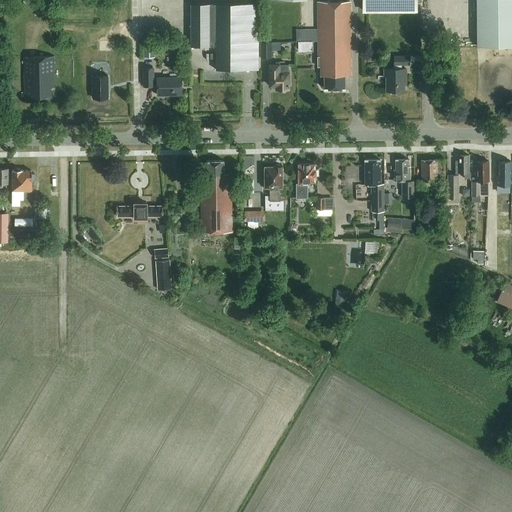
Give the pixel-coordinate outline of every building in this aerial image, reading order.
[(418,12),(417,0),(363,0),(363,13),(418,12)] [(511,0),(476,0),(477,46),(511,45),(511,0)] [(318,63),(321,63),(321,76),(325,76),(325,88),(345,88),(344,75),(351,75),(350,1),(318,1),(318,63)] [(259,4),(190,4),(190,46),(216,46),(216,70),(259,69),(259,4)] [(272,50),(281,50),(281,42),(261,42),(261,58),(272,58),(272,50)] [(145,45),(144,57),(154,58),(154,45),(145,45)] [(51,96),(51,87),(55,87),(54,56),(24,56),(24,97),(52,97),(52,96),(51,96)] [(402,64),(410,64),(410,56),(394,56),(394,69),(384,69),(384,76),(386,76),(386,91),(404,91),(404,84),(406,84),(406,69),(402,69),(402,64)] [(279,64),(279,61),(276,62),(276,64),(270,64),(270,85),(280,85),(280,89),(289,89),(289,64),(279,64)] [(155,86),(155,67),(143,67),(143,87),(155,86)] [(108,75),(93,76),(93,98),(108,97),(108,75)] [(172,94),(182,94),(181,77),(157,78),(158,93),(172,93),(172,94)] [(448,199),(458,199),(458,172),(464,172),(464,178),(471,178),(471,172),(469,172),(469,155),(458,155),(458,160),(456,160),(456,174),(448,174),(448,199)] [(372,211),(384,211),(383,183),(381,183),(380,159),(365,159),(365,185),(371,184),(372,211)] [(396,169),(394,169),(395,181),(402,181),(402,197),(414,197),(413,180),(410,180),(410,166),(408,167),(408,159),(396,159),(396,169)] [(437,174),(443,174),(443,159),(422,159),(422,180),(418,180),(418,188),(432,188),(432,180),(437,180),(437,174)] [(202,232),(232,232),(231,173),(224,173),(224,160),(206,161),(207,174),(203,174),(203,186),(200,187),(200,189),(191,189),(191,196),(201,196),(202,232)] [(489,181),(489,161),(476,161),(476,181),(472,181),(472,195),(480,195),(489,195),(489,181)] [(510,176),(511,176),(511,161),(498,161),(498,176),(497,175),(496,204),(497,204),(497,217),(510,217),(510,176)] [(280,187),(283,187),(282,166),(281,166),(279,164),(277,164),(275,166),(273,166),(265,166),(265,187),(269,187),(270,200),(280,200),(280,187)] [(315,176),(316,176),(316,169),(315,169),(315,164),(298,164),(298,183),(296,183),(297,198),(308,198),(308,182),(316,182),(315,176)] [(8,184),(8,168),(0,167),(0,187),(3,187),(3,184),(8,184)] [(35,180),(36,179),(36,175),(35,173),(32,173),(32,170),(22,170),(20,170),(19,168),(16,168),(14,170),(13,170),(12,205),(19,205),(19,199),(22,199),(22,190),(32,190),(32,180),(35,180)] [(317,197),(317,213),(325,213),(325,197),(317,197)] [(147,206),(147,203),(134,203),(134,206),(117,206),(117,216),(134,216),(134,218),(147,218),(147,216),(163,216),(163,206),(147,206)] [(249,222),(265,221),(265,210),(249,211),(249,222)] [(0,212),(0,242),(8,242),(9,213),(0,212)] [(388,217),(387,227),(394,228),(413,229),(414,219),(388,217)] [(245,249),(245,238),(234,238),(234,249),(245,249)] [(374,253),(374,242),(365,241),(365,253),(374,253)] [(155,258),(168,257),(168,248),(154,249),(155,258)] [(473,253),(473,259),(478,259),(477,264),(483,264),(484,251),(478,251),(478,253),(473,253)] [(170,260),(156,261),(158,289),(172,288),(170,260)] [(511,285),(505,282),(496,302),(500,304),(511,308),(511,285)] [(337,289),(335,302),(346,304),(348,291),(337,289)]
